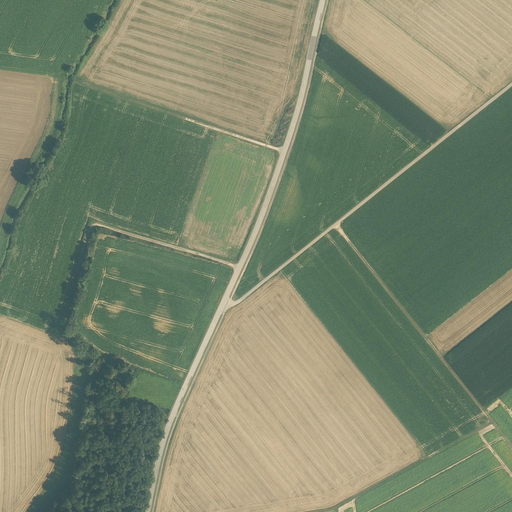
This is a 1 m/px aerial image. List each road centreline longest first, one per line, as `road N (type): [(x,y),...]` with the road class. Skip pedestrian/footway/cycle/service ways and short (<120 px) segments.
road 1 (unclassified): [(146,511),(173,411),(269,195),(323,0)]
road 2 (track): [(224,302),(241,300),(511,84)]
road 3 (track): [(337,223),(511,445)]
road 4 (track): [(74,81),(284,151)]
road 5 (track): [(0,256),(15,200),(57,114),(59,78),(36,74)]
road 6 (track): [(493,421),(330,509)]
